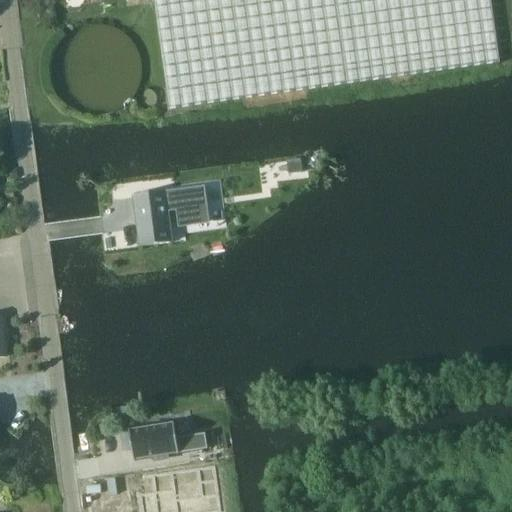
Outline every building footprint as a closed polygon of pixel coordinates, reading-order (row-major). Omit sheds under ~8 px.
[(153,0),(169,111),(500,64),(490,0),(153,0)] [(141,72),(141,71),(140,62),(138,54),(133,45),(128,39),(121,33),(113,29),(106,27),(98,26),(86,27),(79,29),(72,33),(64,39),(59,45),(55,53),(52,61),(51,70),(52,79),(55,89),(58,95),(64,102),(72,109),(80,113),(87,115),(96,116),(105,115),(112,113),(121,109),(127,103),(132,97),(137,89),(140,80),(141,72)] [(303,167),(295,175),(306,187),(314,179),(303,167)] [(164,192),(133,197),(140,247),(171,243),(167,213),(167,212),(176,211),(179,229),(211,224),(205,187),(164,192)] [(175,423),(129,430),(134,461),(208,449),(206,434),(177,438),(175,423)] [(157,490),(140,492),(142,511),(177,511),(176,504),(203,500),(199,469),(154,475),(157,490)]
